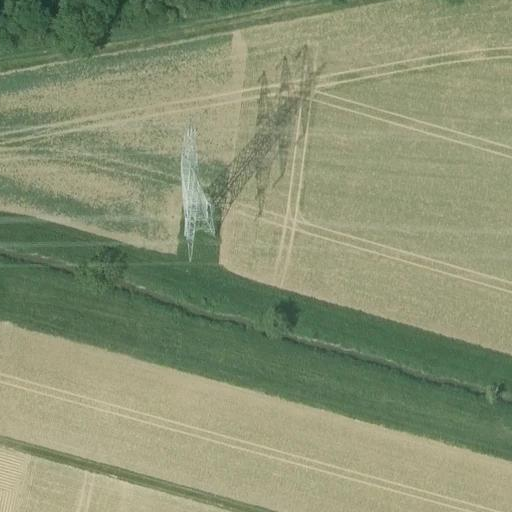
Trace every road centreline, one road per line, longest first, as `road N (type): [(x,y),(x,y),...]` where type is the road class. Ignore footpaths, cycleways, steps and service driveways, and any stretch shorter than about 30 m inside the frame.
road 1 (track): [(0,62),(337,0)]
road 2 (track): [(250,511),(0,444)]
